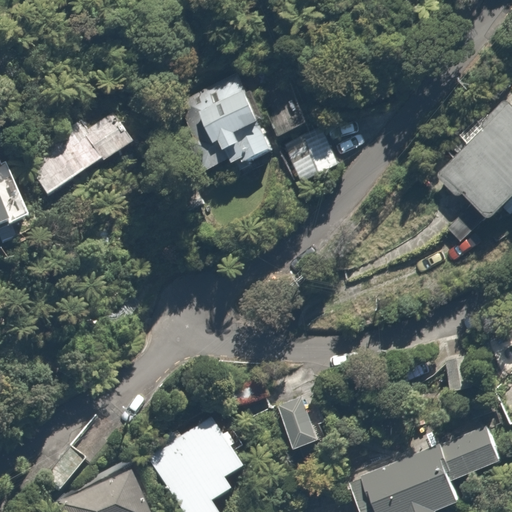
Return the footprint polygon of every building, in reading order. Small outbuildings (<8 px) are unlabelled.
[(275,154),(240,72),(197,90),(232,173),(275,154)] [(511,104),(501,94),(462,137),(466,141),(435,176),(458,197),(463,192),(492,219),(511,196),(511,104)] [(109,114),(25,156),(45,196),(129,154),(109,114)] [(321,125),(283,141),(303,186),(340,170),(321,125)] [(0,220),(4,219),(0,210),(0,201),(18,193),(0,152),(0,220)] [(222,390),(232,410),(270,392),(261,372),(222,390)] [(302,396),(278,406),(298,452),(322,442),(302,396)] [(208,417),(142,453),(174,511),(206,511),(205,510),(228,497),(220,483),(241,471),(228,449),(234,446),(226,431),(218,436),(208,417)] [(500,462),(487,428),(349,481),(361,511),(440,511),(461,503),(452,481),(500,462)] [(142,511),(127,471),(55,497),(60,511),(142,511)]
